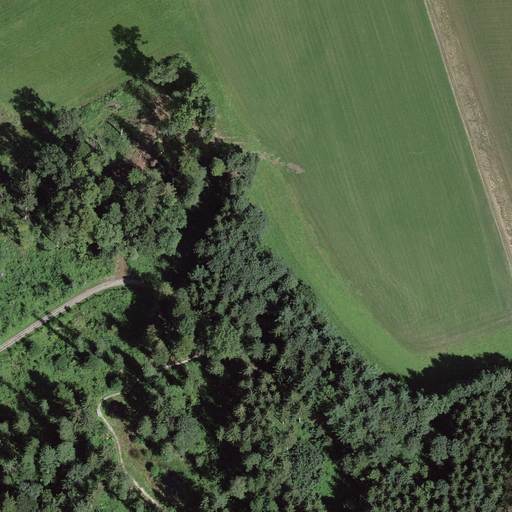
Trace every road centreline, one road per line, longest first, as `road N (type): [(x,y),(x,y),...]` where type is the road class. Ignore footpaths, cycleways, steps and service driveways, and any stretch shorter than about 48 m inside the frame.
road 1 (track): [(357,511),(356,470),(339,445),(198,318),(147,289),(106,289),(0,349)]
road 2 (track): [(511,265),(426,0)]
